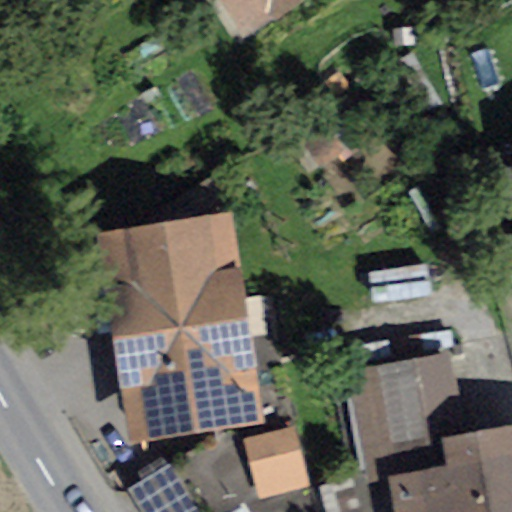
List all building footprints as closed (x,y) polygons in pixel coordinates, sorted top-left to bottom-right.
[(192,0),(226,52),(305,0),(192,0)] [(511,158),(500,162),(511,213),(511,158)] [(94,232),(128,440),(260,418),(226,210),(94,232)] [(338,377),(357,481),(313,490),(317,511),(363,511),(359,489),(380,485),(430,476),(425,449),(461,442),(445,357),(338,377)] [(309,511),(290,422),(234,434),(124,496),(133,511),(309,511)] [(511,511),(511,432),(461,442),(425,449),(430,476),(380,485),(384,511),(511,511)]
